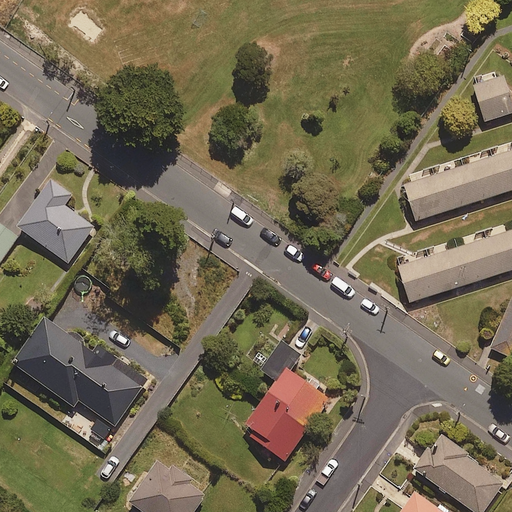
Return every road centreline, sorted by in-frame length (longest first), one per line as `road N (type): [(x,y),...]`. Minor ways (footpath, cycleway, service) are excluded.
road 1 (residential): [(418,357),(0,62)]
road 2 (residential): [(312,511),(418,357)]
